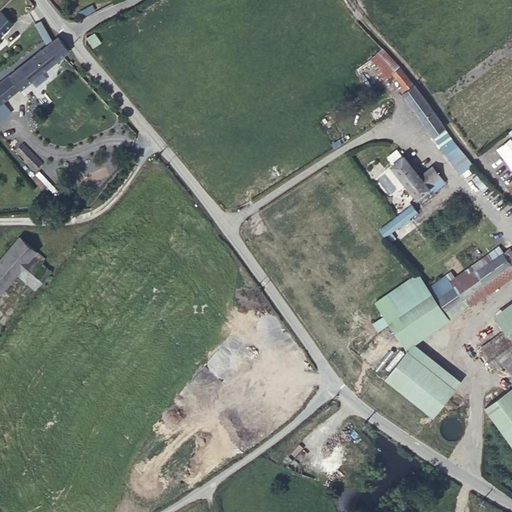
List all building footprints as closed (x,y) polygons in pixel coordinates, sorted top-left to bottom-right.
[(0,36),(13,24),(2,13),(0,14),(0,36)] [(48,33),(40,19),(35,22),(43,37),(48,33)] [(52,41),(48,33),(43,37),(48,45),(52,41)] [(21,88),(69,50),(58,36),(52,41),(48,45),(0,82),(0,119),(11,111),(2,100),(19,86),(21,88)] [(433,110),(414,84),(397,62),(390,67),(403,84),(399,87),(428,130),(429,130),(442,148),(454,140),(433,110)] [(497,149),(504,159),(510,154),(511,157),(511,129),(509,132),(511,136),(511,141),(511,142),(510,139),(497,149)] [(35,156),(23,143),(20,145),(33,158),(35,156)] [(43,163),(35,156),(33,158),(20,145),(15,149),(36,169),(43,163)] [(391,165),(417,198),(419,196),(428,189),(431,193),(445,182),(433,166),(420,176),(403,156),(391,165)] [(431,193),(428,189),(419,196),(422,200),(431,193)] [(385,236),(409,218),(404,211),(380,229),(385,236)] [(0,293),(17,273),(33,256),(41,263),(45,258),(20,237),(0,259),(0,293)] [(451,316),(511,274),(511,267),(510,264),(511,262),(511,250),(510,248),(489,263),(484,256),(451,279),(455,286),(457,285),(464,295),(445,308),(451,316)] [(33,256),(17,273),(35,288),(50,270),(41,263),(33,256)] [(445,308),(464,295),(457,285),(455,286),(439,298),(445,308)] [(401,340),(443,311),(431,293),(389,323),(401,340)] [(511,317),(509,313),(500,320),(506,329),(493,339),(499,346),(486,356),(494,367),(511,355),(511,317)] [(455,388),(407,350),(385,377),(434,416),(455,388)] [(511,355),(501,362),(511,377),(511,355)] [(511,424),(502,431),(511,445),(511,424)]
